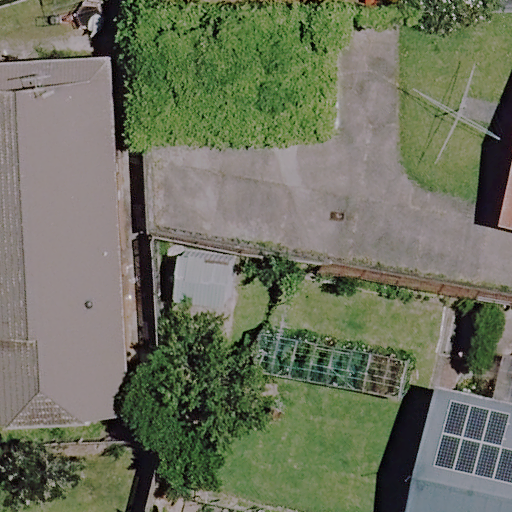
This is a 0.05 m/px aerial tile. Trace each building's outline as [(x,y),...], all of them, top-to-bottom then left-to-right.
[(277,0),(147,2),(149,128),(341,125),(339,0),(277,0)] [(0,414),(139,407),(119,46),(0,52),(0,414)] [(330,154),(151,150),(149,241),(328,245),(330,154)] [(511,177),(502,219),(511,221),(511,177)] [(399,355),(256,331),(244,409),(387,432),(399,355)] [(511,511),(511,349),(486,344),(482,364),(446,357),(440,384),(413,511),(511,511)]
